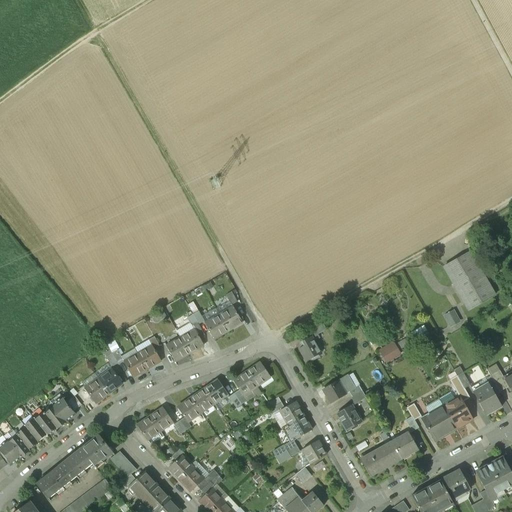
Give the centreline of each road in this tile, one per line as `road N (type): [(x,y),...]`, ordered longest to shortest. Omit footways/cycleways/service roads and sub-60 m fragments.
road 1 (track): [(83,0),(267,320)]
road 2 (track): [(511,203),(374,279),(279,349)]
road 3 (residential): [(108,412),(241,355),(279,349)]
road 4 (residential): [(369,506),(279,349)]
road 5 (track): [(150,0),(0,100)]
road 6 (residential): [(369,506),(509,428)]
road 7 (residential): [(0,494),(108,412)]
road 8 (residential): [(199,511),(108,412)]
